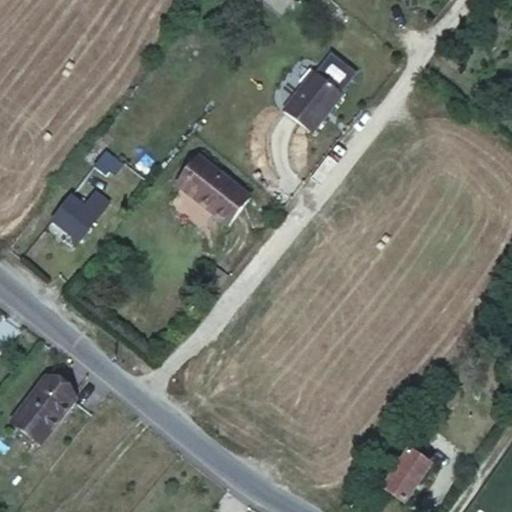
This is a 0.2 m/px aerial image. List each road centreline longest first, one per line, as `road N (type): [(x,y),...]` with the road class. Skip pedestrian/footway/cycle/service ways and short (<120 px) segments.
road 1 (track): [(143,401),(477,0)]
road 2 (secondary): [(305,511),(218,464),(0,285)]
